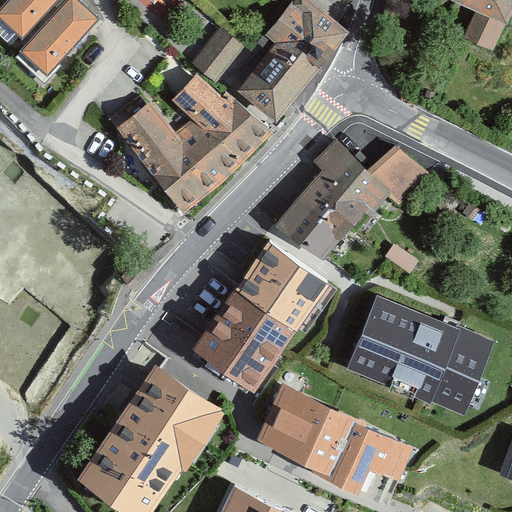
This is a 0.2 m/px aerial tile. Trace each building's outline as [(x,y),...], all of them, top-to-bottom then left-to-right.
[(63,0),(17,0),(0,20),(0,23),(24,45),(63,0)] [(280,56),(245,98),(273,122),(343,31),(302,0),(265,44),(280,56)] [(511,0),(463,0),(483,10),(471,35),(491,45),(511,0)] [(74,1),(23,59),(48,82),(100,24),(74,1)] [(224,24),(199,59),(223,81),(252,48),(224,24)] [(150,110),(122,136),(184,220),(275,140),(198,78),(169,104),(190,128),(177,140),(150,110)] [(370,169),(337,140),(316,163),(325,171),(279,221),(326,263),(392,191),(403,203),(405,202),(436,176),(398,144),(370,169)] [(49,150),(14,202),(50,225),(58,213),(69,219),(93,179),(49,150)] [(332,284),(269,240),(235,289),(297,332),(332,284)] [(378,293),(348,367),(468,415),(498,341),(378,293)] [(225,410),(156,363),(76,480),(123,511),(150,511),(157,511),(225,410)] [(418,441),(284,377),(258,432),(316,460),(313,465),(361,488),(373,461),(401,475),(418,441)] [(511,445),(501,476),(511,479),(511,445)] [(292,511),(235,485),(221,511),(292,511)]
